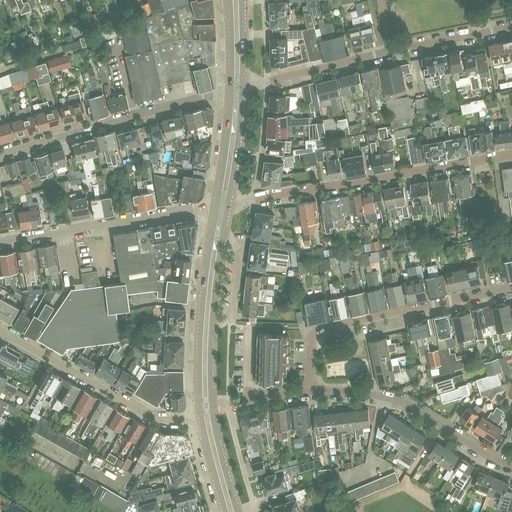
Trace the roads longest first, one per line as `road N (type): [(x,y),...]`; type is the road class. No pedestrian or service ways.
road 1 (primary): [(237,511),(210,378),(228,202)]
road 2 (residential): [(228,202),(511,155)]
road 3 (residential): [(310,393),(311,341),(321,328),(511,287)]
road 4 (residential): [(0,155),(231,91)]
road 5 (residential): [(201,419),(149,415),(0,329)]
road 6 (unclassified): [(0,243),(217,204)]
road 7 (residential): [(511,466),(398,401),(310,393)]
road 8 (primary): [(217,204),(201,317),(201,419)]
road 9 (residential): [(242,88),(393,51)]
road 10 (residential): [(393,51),(511,27)]
